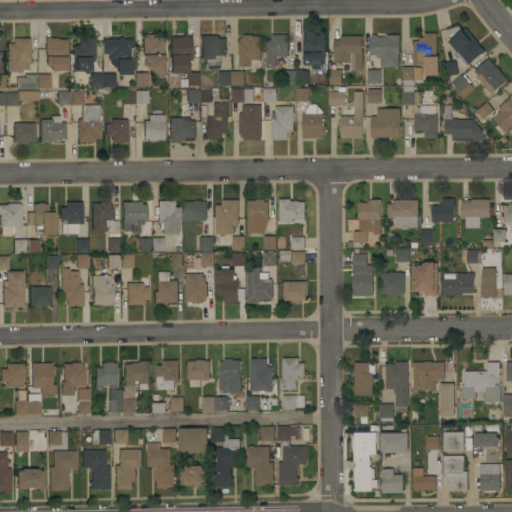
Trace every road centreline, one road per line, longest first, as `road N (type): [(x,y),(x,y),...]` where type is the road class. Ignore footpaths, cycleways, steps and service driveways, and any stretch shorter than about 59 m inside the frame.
road 1 (residential): [(511,330),(0,336)]
road 2 (tertiary): [(511,170),(0,174)]
road 3 (residential): [(418,0),(0,10)]
road 4 (residential): [(333,171),(329,511)]
